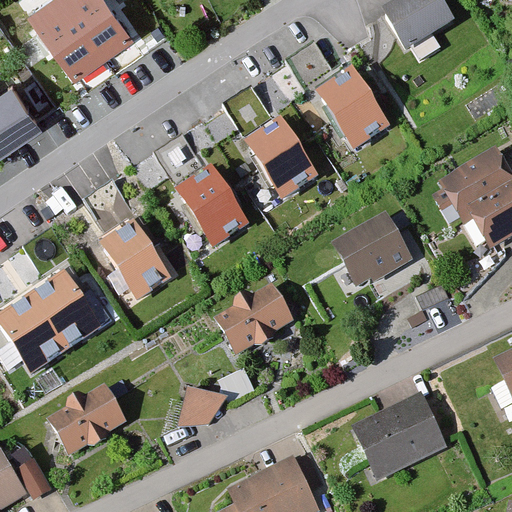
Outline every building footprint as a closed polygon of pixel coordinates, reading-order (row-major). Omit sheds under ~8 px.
[(109,2),(108,0),(40,0),(27,9),(51,43),(73,76),(133,36),(109,2)] [(455,27),(438,0),(405,0),(380,15),(404,57),(455,27)] [(511,4),(511,0),(494,0),(501,11),(511,4)] [(390,129),(352,73),(316,97),(354,153),(390,129)] [(0,151),(41,124),(11,80),(0,86),(0,151)] [(318,179),(281,123),(245,147),(282,203),(318,179)] [(463,218),(511,186),(490,153),(434,189),(456,222),(463,218)] [(250,225),(212,170),(174,196),(213,251),(250,225)] [(87,197),(105,232),(131,218),(113,184),(87,197)] [(511,186),(463,218),(487,256),(511,239),(511,186)] [(383,220),(328,253),(354,296),(371,286),(374,290),(411,267),(383,220)] [(97,253),(136,307),(169,284),(130,229),(97,253)] [(30,250),(0,262),(0,295),(1,297),(42,280),(30,250)] [(0,318),(0,339),(32,383),(101,334),(59,276),(45,286),(3,316),(0,318)] [(418,294),(425,311),(412,317),(420,338),(462,321),(447,283),(418,294)] [(211,324),(233,362),(291,327),(268,290),(211,324)] [(511,356),(490,368),(511,408),(511,356)] [(227,401),(187,391),(178,430),(209,426),(227,401)] [(43,429),(66,465),(123,430),(100,393),(43,429)] [(352,433),(379,485),(446,451),(419,399),(352,433)] [(291,464),(224,498),(230,511),(227,511),(316,511),(308,495),(323,487),(310,460),(293,468),(291,464)] [(0,511),(6,511),(24,501),(0,463),(0,511)] [(33,466),(16,476),(34,505),(51,495),(33,466)]
